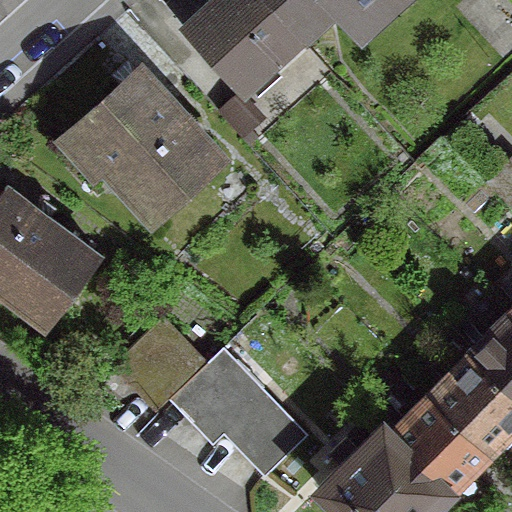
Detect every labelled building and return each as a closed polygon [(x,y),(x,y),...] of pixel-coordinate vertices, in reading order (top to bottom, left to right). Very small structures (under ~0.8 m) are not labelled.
[(208,0),(180,27),(239,92),(298,37),(263,0),(208,0)] [(263,0),(298,37),(338,0),(376,0),(384,9),(394,0),(263,0)] [(153,90),(133,68),(69,126),(152,217),(214,160),(152,92),(153,90)] [(511,179),(496,195),(511,211),(511,179)] [(95,255),(3,185),(0,189),(0,295),(42,327),(95,255)] [(511,316),(507,312),(467,352),(511,397),(511,316)] [(200,364),(156,318),(111,361),(155,407),(166,396),(200,364)] [(511,397),(467,352),(427,393),(484,450),(511,421),(511,397)] [(206,358),(200,364),(166,396),(208,441),(219,430),(260,473),(300,434),(258,390),(247,401),(206,358)] [(484,450),(427,393),(388,432),(387,434),(444,490),(484,450)] [(422,511),(444,490),(387,434),(388,432),(379,423),(316,487),(340,511),(422,511)]
